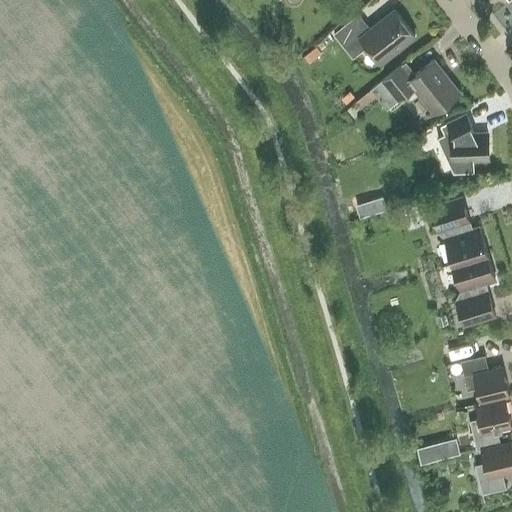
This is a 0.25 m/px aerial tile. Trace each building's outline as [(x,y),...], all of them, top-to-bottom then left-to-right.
[(415,35),(395,10),(371,29),(359,13),(334,33),(353,57),(370,44),(382,60),(380,61),(381,62),(415,35)] [(305,48),(314,56),(324,45),(314,37),(305,48)] [(434,113),(460,92),(434,59),(416,74),(406,61),(383,79),(399,100),(414,88),(434,113)] [(350,91),(342,98),(346,103),(355,97),(350,91)] [(445,133),(438,136),(454,172),(475,171),(474,159),(489,158),(488,132),(476,133),(472,125),(466,113),(441,125),(445,133)] [(453,263),(488,252),(480,227),(470,230),(467,221),(469,220),(462,196),(431,205),(438,230),(443,228),(446,238),(445,238),(453,263)] [(495,277),(488,252),(453,263),(461,288),(462,288),(465,297),(457,300),(464,324),(495,315),(488,290),(485,291),(482,281),(495,277)] [(481,402),(506,396),(510,395),(503,365),(489,368),(486,354),(461,360),(468,389),(477,387),(481,402)] [(501,443),(498,429),(511,425),(511,423),(506,396),(481,402),(476,403),(479,417),(470,420),(477,449),(482,448),(481,448),(501,443)] [(469,449),(467,440),(446,445),(449,455),(469,449)] [(511,444),(511,440),(501,443),(481,448),(482,448),(485,462),(475,464),(482,494),(507,488),(503,474),(511,471),(511,444)]
